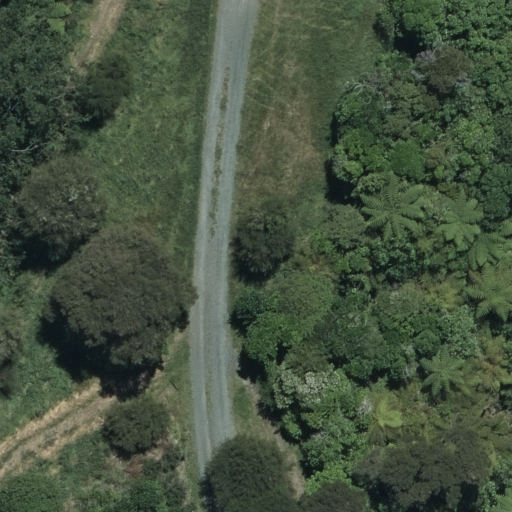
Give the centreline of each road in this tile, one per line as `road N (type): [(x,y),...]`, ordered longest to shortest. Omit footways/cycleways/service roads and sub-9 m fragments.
road 1 (track): [(0,435),(226,262)]
road 2 (track): [(0,186),(80,0)]
